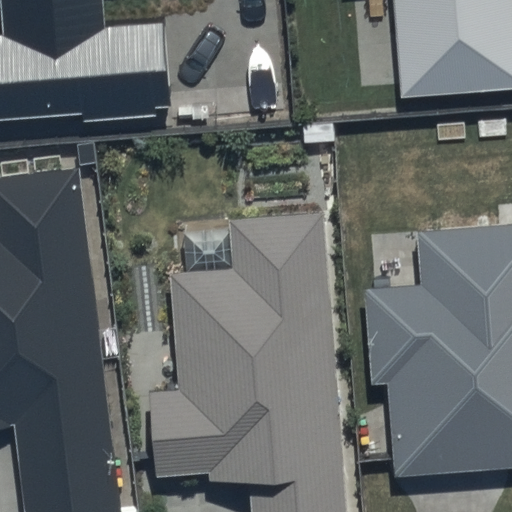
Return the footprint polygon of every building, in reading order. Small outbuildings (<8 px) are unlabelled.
[(0,0),(0,107),(170,94),(162,0),(0,0)] [(511,0),(376,0),(383,78),(511,66),(511,0)] [(121,511),(79,160),(0,170),(0,415),(19,413),(30,511),(121,511)] [(346,511),(322,202),(231,210),(234,258),(170,263),(179,377),(149,379),(156,465),(211,461),(212,470),(251,467),(254,511),(346,511)] [(511,217),(419,224),(423,277),(367,281),(374,376),(390,374),(396,465),(511,457),(511,217)]
